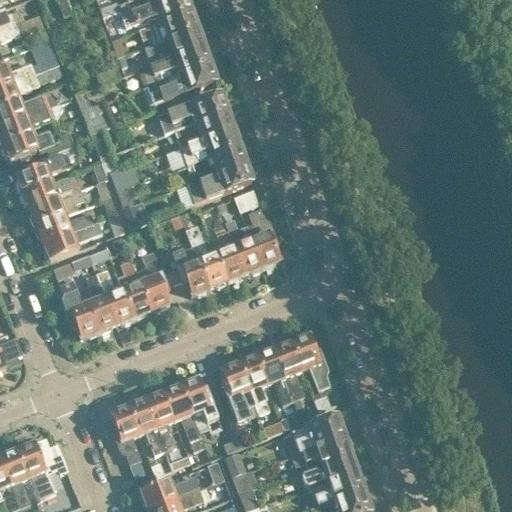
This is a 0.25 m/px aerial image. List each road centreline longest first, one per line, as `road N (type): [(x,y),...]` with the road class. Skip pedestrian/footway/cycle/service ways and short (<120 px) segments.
road 1 (residential): [(59,394),(344,282)]
road 2 (residential): [(344,282),(239,0)]
road 3 (residential): [(424,511),(344,282)]
road 4 (residential): [(59,394),(0,245)]
road 5 (unclassified): [(511,146),(457,0)]
road 6 (residential): [(103,511),(59,394)]
